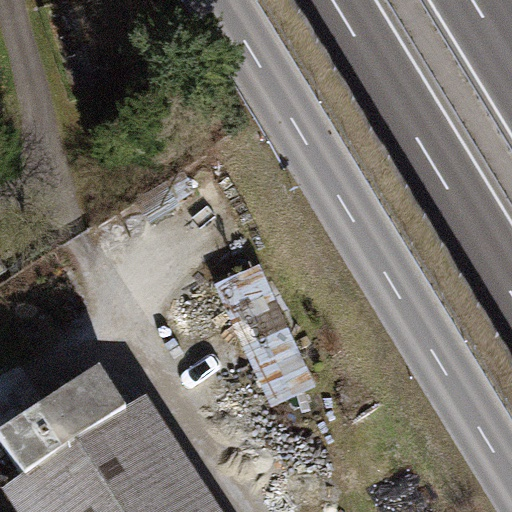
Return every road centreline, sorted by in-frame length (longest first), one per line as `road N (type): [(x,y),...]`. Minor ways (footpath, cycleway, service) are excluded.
road 1 (tertiary): [(511,478),(218,0)]
road 2 (motorway): [(332,0),(511,294)]
